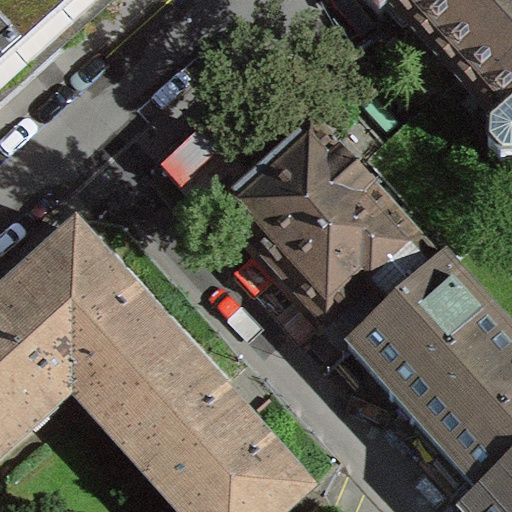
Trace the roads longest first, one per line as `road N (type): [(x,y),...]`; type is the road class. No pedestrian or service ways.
road 1 (residential): [(410,511),(72,138)]
road 2 (residential): [(72,138),(225,0)]
